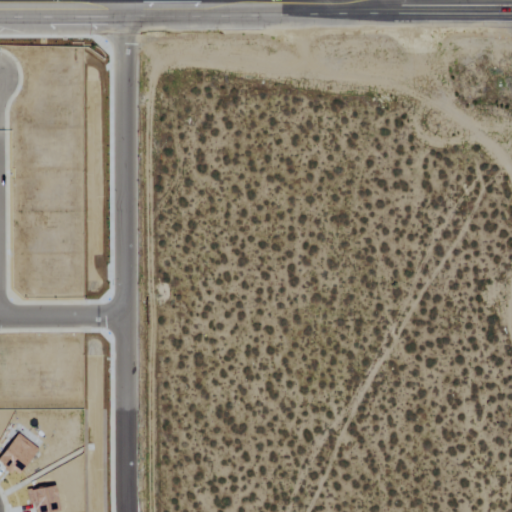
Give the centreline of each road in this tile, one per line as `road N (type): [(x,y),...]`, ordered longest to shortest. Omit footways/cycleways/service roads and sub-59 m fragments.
road 1 (tertiary): [(511,4),(0,7)]
road 2 (residential): [(130,511),(128,7)]
road 3 (residential): [(130,316),(0,317)]
